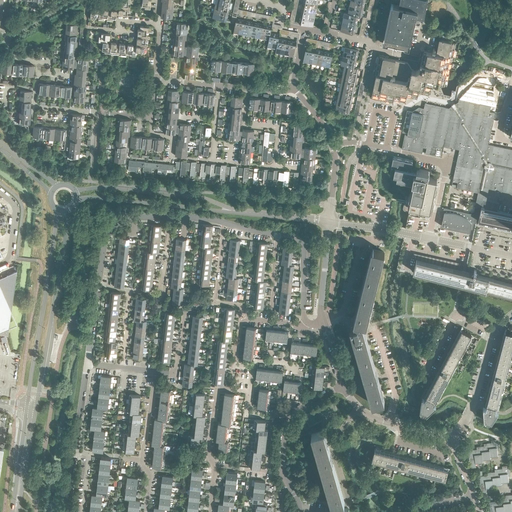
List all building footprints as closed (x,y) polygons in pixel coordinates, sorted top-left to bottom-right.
[(141,0),(142,0),(142,4),(141,5),(144,6),(144,8),(150,8),(150,0),(141,0)] [(420,17),(422,17),(425,2),(425,0),(399,0),(399,5),(391,4),(384,35),(383,39),(384,39),(383,42),(410,48),(409,48),(410,45),(411,41),(414,26),(415,19),(420,19),(420,17)] [(121,6),(120,9),(119,8),(119,9),(118,10),(118,14),(126,15),(127,12),(129,12),(129,6),(127,6),(121,6)] [(99,10),(99,8),(95,7),(94,8),(94,9),(91,9),(90,18),(95,18),(95,16),(98,16),(99,10)] [(98,16),(98,19),(99,19),(104,19),(104,17),(107,17),(107,11),(108,11),(108,9),(103,8),(103,9),(102,9),(102,10),(99,10),(98,16)] [(107,17),(106,19),(107,20),(112,20),(112,18),(115,18),(116,9),(112,9),(111,9),(110,10),(110,11),(108,11),(107,11),(107,17)] [(145,35),(146,32),(148,32),(148,27),(140,26),(139,29),(138,29),(137,30),(137,34),(139,35),(139,34),(145,35)] [(110,34),(105,33),(101,33),(101,36),(98,36),(98,41),(107,42),(107,39),(108,39),(109,39),(109,38),(110,34)] [(139,34),(139,35),(139,37),(138,37),(137,38),(136,38),(136,43),(138,43),(145,43),(145,40),(147,41),(148,35),(145,35),(139,34)] [(372,96),(371,97),(382,100),(393,102),(393,100),(405,102),(407,94),(418,96),(419,90),(429,93),(431,87),(432,86),(434,86),(434,85),(441,87),(441,85),(446,86),(449,75),(453,57),(455,57),(458,43),(440,39),(440,42),(438,52),(437,53),(436,53),(435,53),(435,51),(435,50),(435,49),(435,48),(434,48),(433,48),(433,49),(432,52),(421,50),(419,56),(419,57),(418,62),(417,70),(412,69),(407,62),(399,60),(392,58),(388,58),(389,56),(386,56),(385,57),(379,56),(375,74),(376,74),(374,84),(372,96)] [(100,46),(102,46),(101,50),(105,50),(104,52),(110,53),(110,51),(111,44),(110,44),(108,44),(108,43),(108,42),(107,42),(98,41),(98,43),(100,46)] [(111,42),(110,44),(111,44),(110,51),(113,51),(113,53),(118,54),(118,52),(119,45),(116,45),(116,44),(116,43),(115,43),(111,42)] [(119,43),(119,45),(118,52),(121,52),(121,54),(127,55),(127,53),(127,52),(127,46),(124,46),(124,45),(124,44),(123,43),(119,43)] [(136,46),(136,47),(135,51),(144,52),(144,49),(146,49),(147,44),(147,43),(145,43),(138,43),(138,46),(137,46),(136,46)] [(127,44),(127,46),(127,52),(127,53),(130,53),(129,55),(135,55),(135,51),(136,47),(133,46),(133,45),(132,44),(127,44)] [(410,111),(402,148),(422,152),(423,147),(426,148),(425,153),(442,157),(453,159),(452,165),(484,171),(479,196),(473,222),(478,223),(478,220),(480,213),(483,199),(497,202),(497,199),(498,196),(511,199),(511,148),(489,144),(495,112),(496,107),(496,99),(494,96),(493,96),(493,95),(494,81),(494,80),(494,79),(493,79),(493,78),(492,78),(491,78),(488,78),(480,78),(479,78),(478,78),(478,79),(466,92),(459,99),(458,105),(452,109),(425,103),(424,108),(419,107),(412,111),(410,111)] [(205,125),(204,125),(201,125),(200,140),(205,140),(205,134),(211,135),(211,127),(205,126),(205,125)] [(274,141),(274,138),(275,133),(268,133),(268,132),(267,132),(265,131),(264,138),(263,146),(268,146),(269,141),(274,141)] [(205,140),(200,140),(198,155),(202,155),(202,154),(209,155),(209,147),(204,146),(205,140)] [(268,146),(263,146),(262,161),(265,161),(266,160),(272,161),(273,153),(268,152),(268,146)] [(393,156),(392,162),(390,169),(394,170),(393,174),(397,175),(397,178),(414,182),(410,202),(409,205),(411,205),(410,209),(420,211),(420,210),(425,211),(426,208),(430,209),(431,206),(437,178),(429,176),(430,171),(417,168),(416,170),(411,169),(413,160),(393,156)] [(371,159),(370,159),(369,159),(368,159),(367,159),(367,160),(366,160),(363,160),(362,165),(365,166),(365,167),(366,167),(366,168),(367,168),(368,168),(368,169),(369,169),(370,169),(371,169),(371,168),(372,168),(373,167),(374,166),(374,165),(374,164),(374,163),(374,162),(373,161),(373,160),(372,160),(371,159)] [(143,166),(144,161),(129,160),(128,170),(137,171),(138,166),(143,166)] [(186,162),(187,161),(183,160),(183,161),(176,161),(175,169),(181,169),(180,175),(185,176),(186,170),(186,162)] [(158,168),(159,163),(144,161),(143,166),(143,172),(152,172),(152,167),(158,168)] [(196,163),(196,162),(193,161),(193,162),(186,162),(186,170),(191,170),(190,176),(195,177),(196,171),(195,171),(196,163)] [(206,164),(206,163),(203,162),(203,163),(196,163),(195,171),(196,171),(201,171),(200,177),(205,178),(206,172),(205,172),(206,164)] [(166,174),(167,169),(173,169),(173,164),(159,163),(158,168),(157,173),(166,174)] [(216,165),(216,164),(213,163),(212,164),(206,164),(205,172),(206,172),(211,172),(210,178),(215,179),(216,173),(215,173),(216,165)] [(226,166),(226,165),(223,164),(222,165),(216,165),(215,173),(216,173),(220,173),(220,179),(225,180),(225,174),(226,166)] [(235,181),(236,167),(236,166),(232,165),(232,166),(226,166),(225,174),(230,174),(230,180),(235,181)] [(249,168),(249,167),(246,167),(246,168),(239,167),(238,175),(244,175),(243,181),(248,182),(249,176),(248,176),(249,168)] [(259,169),(259,168),(256,168),(256,169),(249,168),(248,176),(249,176),(253,176),(253,182),(256,183),(258,183),(258,177),(259,169)] [(269,170),(269,169),(266,169),(265,170),(259,169),(258,177),(263,177),(263,183),(268,184),(268,178),(269,170)] [(279,171),(279,170),(276,170),(275,171),(269,170),(268,178),(273,178),(273,184),(278,185),(278,179),(279,171)] [(289,172),(289,171),(285,171),(285,172),(279,171),(278,179),(283,179),(283,185),(286,186),(288,186),(288,180),(289,172)] [(298,187),(299,172),(295,172),(295,173),(289,172),(288,180),(293,180),(293,186),(298,187)] [(481,206),(478,220),(479,220),(511,227),(511,213),(508,213),(497,211),(499,203),(497,202),(483,199),(481,206)] [(384,252),(372,249),(353,327),(351,327),(373,404),(384,400),(364,331),(366,325),(384,252)] [(416,259),(413,272),(414,272),(414,273),(450,282),(452,283),(453,283),(454,283),(455,283),(455,282),(456,282),(465,284),(467,277),(467,276),(467,275),(468,275),(469,273),(460,270),(461,264),(416,254),(415,254),(416,259)] [(0,333),(8,335),(13,294),(17,270),(0,277),(0,333)] [(467,277),(465,284),(471,286),(477,287),(511,295),(511,285),(481,277),(480,276),(480,275),(477,275),(476,273),(476,270),(474,270),(474,271),(473,271),(472,271),(471,272),(470,272),(469,273),(468,275),(467,275),(467,276),(467,277)] [(425,398),(424,399),(433,403),(434,403),(435,401),(436,401),(452,373),(450,372),(471,334),(462,329),(441,367),(440,367),(438,366),(436,373),(425,395),(426,396),(425,398)] [(486,401),(486,404),(487,404),(486,407),(496,410),(496,409),(496,407),(498,407),(506,376),(505,376),(511,348),(511,332),(510,332),(506,331),(495,373),(494,373),(493,373),(491,372),(492,380),(486,401)] [(421,404),(420,409),(420,410),(420,411),(421,412),(421,413),(422,413),(423,414),(424,414),(425,414),(426,413),(427,413),(431,409),(433,407),(435,405),(436,405),(436,404),(435,404),(434,403),(433,403),(424,399),(425,398),(422,397),(422,399),(421,402),(421,404)] [(486,407),(483,406),(483,408),(483,410),(484,418),(484,419),(485,420),(485,421),(486,421),(486,422),(487,422),(488,422),(489,422),(490,422),(491,422),(491,421),(492,421),(492,420),(496,414),(498,412),(499,410),(496,409),(496,410),(486,407)] [(324,430),(312,433),(329,495),(333,506),(332,506),(332,509),(333,511),(347,511),(348,508),(346,507),(324,430)] [(496,442),(496,439),(491,440),(491,442),(484,443),(484,446),(476,446),(477,449),(468,450),(470,468),(476,467),(476,463),(483,463),(483,460),(491,459),(490,457),(498,456),(497,450),(500,450),(499,442),(496,442)] [(448,468),(406,457),(406,456),(406,455),(399,454),(375,448),(372,460),(403,468),(403,467),(445,478),(448,468)] [(507,465),(504,466),(502,466),(502,468),(495,469),(495,471),(487,472),(488,475),(479,476),(481,493),(487,493),(486,489),(494,488),(494,486),(501,485),(501,483),(509,482),(508,476),(510,476),(510,473),(510,468),(509,468),(507,468),(507,465)] [(511,494),(505,495),(506,497),(498,498),(498,501),(490,502),(490,511),(504,511),(511,511),(511,510),(511,509),(511,508),(511,494)]
